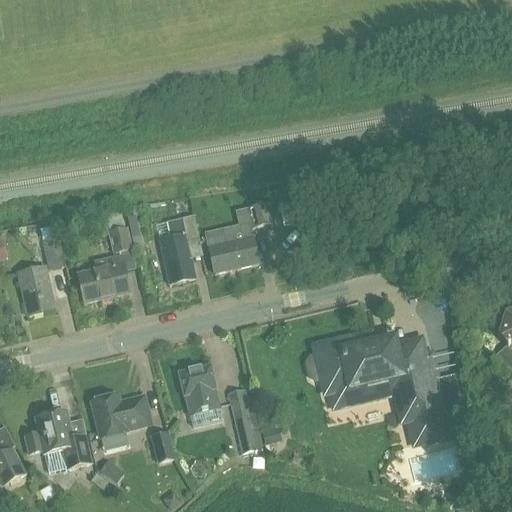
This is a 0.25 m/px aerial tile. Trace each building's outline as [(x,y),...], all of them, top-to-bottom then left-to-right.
[(246,212),(251,232),(266,229),(265,225),(276,222),(273,206),(246,212)] [(418,211),(419,222),(431,220),(430,210),(418,211)] [(170,241),(159,244),(169,287),(195,281),(188,247),(200,244),(194,219),(166,225),(170,241)] [(42,245),(49,274),(66,270),(59,241),(58,242),(56,229),(41,231),(43,245),(42,245)] [(138,229),(128,231),(133,253),(143,251),(138,229)] [(219,240),(212,242),(207,243),(215,277),(258,267),(253,241),(221,248),(219,240)] [(0,243),(0,262),(8,260),(3,243),(0,243)] [(79,279),(85,305),(129,296),(121,258),(108,261),(108,263),(95,266),(97,275),(79,279)] [(19,277),(28,319),(54,313),(44,270),(19,277)] [(498,358),(511,372),(511,312),(507,313),(499,338),(508,348),(498,358)] [(310,358),(306,364),(310,381),(316,385),(324,383),(326,395),(330,394),(334,409),(355,404),(396,394),(403,423),(406,422),(447,413),(433,354),(423,356),(419,344),(395,349),(393,342),(371,347),(369,337),(316,350),(317,356),(310,358)] [(185,399),(190,418),(220,411),(215,392),(216,391),(211,368),(178,376),(184,399),(185,399)] [(227,397),(242,457),(264,452),(249,392),(227,397)] [(92,406),(102,442),(127,435),(126,433),(151,426),(144,399),(119,406),(117,399),(92,406)] [(43,454),(44,458),(47,457),(51,475),(68,471),(68,472),(93,466),(86,438),(74,441),(67,415),(36,423),(39,437),(25,440),(29,457),(43,454)] [(463,418),(450,420),(453,435),(465,432),(463,418)] [(278,443),(276,431),(263,434),(266,446),(278,443)] [(151,440),(158,468),(177,463),(170,435),(151,440)] [(113,459),(137,454),(133,437),(109,443),(113,459)] [(262,452),(255,454),(257,459),(249,461),(250,465),(265,466),(262,452)] [(0,480),(4,488),(26,477),(14,453),(2,459),(0,454),(0,480)] [(424,493),(460,484),(454,462),(418,471),(424,493)] [(101,474),(116,486),(125,475),(109,463),(101,474)] [(91,483),(103,493),(108,486),(96,477),(91,483)] [(449,492),(453,511),(472,507),(468,488),(449,492)]
